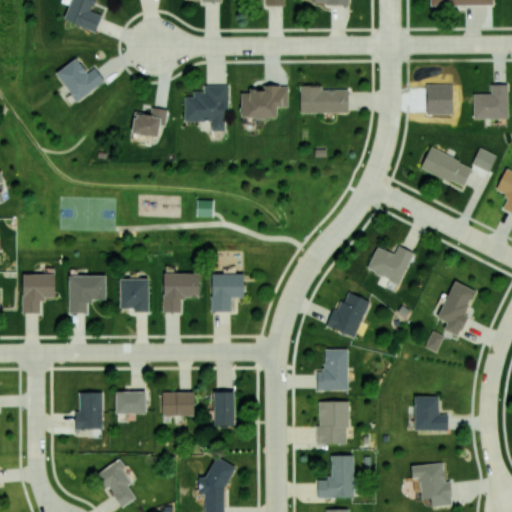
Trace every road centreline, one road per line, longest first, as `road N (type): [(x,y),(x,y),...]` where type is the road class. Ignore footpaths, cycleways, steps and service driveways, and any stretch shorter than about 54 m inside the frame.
road 1 (residential): [(278,351),(291,300),(370,185),(387,139),(390,0)]
road 2 (residential): [(278,351),(0,352)]
road 3 (residential): [(154,45),(391,43)]
road 4 (residential): [(511,320),(495,366),(489,418),(511,507)]
road 5 (residential): [(36,352),(37,469),(52,511)]
road 6 (residential): [(276,511),(278,351)]
road 7 (residential): [(370,185),(511,256)]
road 8 (residential): [(391,43),(511,42)]
